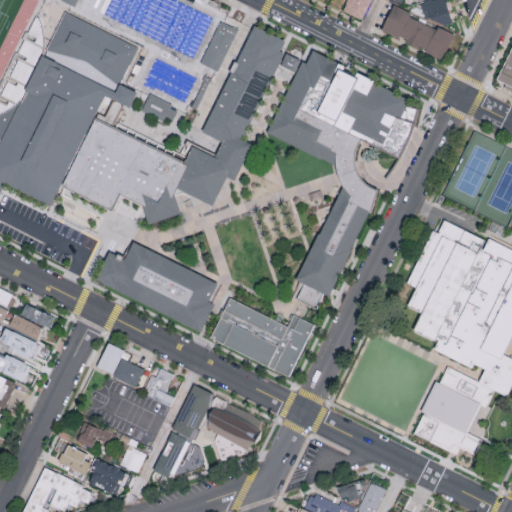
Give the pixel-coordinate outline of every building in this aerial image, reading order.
[(347,0),(370,0),(359,20),(342,10),(347,0)] [(424,5),(441,0),(445,0),(452,24),(444,26),(428,19),(424,5)] [(392,4),(454,35),(442,61),(379,30),(392,4)] [(52,207),(5,184),(0,195),(0,115),(8,113),(20,103),(65,12),(137,48),(120,84),(139,93),(132,108),(106,96),(52,207)] [(237,27),(219,19),(201,62),(219,70),(237,27)] [(256,28),(288,43),(241,139),(253,145),(235,182),(228,179),(214,208),(176,189),(189,165),(186,164),(194,147),(217,158),(225,141),(205,131),(256,28)] [(511,46),(511,89),(495,81),(511,46)] [(314,51),(411,101),(403,117),(417,125),(400,159),(363,141),(357,150),(356,160),(358,170),(364,179),(370,185),(380,192),(373,214),(368,212),(329,297),(325,294),(316,310),(297,300),(304,285),(296,280),(344,189),(340,181),(339,175),(336,169),(336,165),(269,132),(303,62),(307,64),(314,51)] [(150,94),(141,112),(163,122),(165,117),(172,120),(176,112),(169,109),(171,105),(150,94)] [(97,119),(187,166),(176,189),(175,197),(181,214),(150,226),(144,207),(121,196),(114,212),(62,187),(97,119)] [(433,234),(438,237),(445,223),(487,244),(490,239),(511,250),(511,338),(503,356),(511,360),(511,393),(509,400),(492,391),(479,385),(486,371),(474,365),(472,369),(434,350),(438,342),(415,331),(423,314),(409,307),(419,289),(408,283),(433,234)] [(215,284),(207,301),(214,305),(200,335),(94,282),(109,253),(125,261),(134,243),(215,284)] [(15,295),(0,288),(0,302),(9,307),(15,295)] [(293,316),(314,326),(289,377),(211,339),(231,299),(288,327),(293,316)] [(20,314),(50,327),(55,315),(24,302),(20,314)] [(8,325),(37,337),(42,325),(13,313),(8,325)] [(0,370),(23,380),(30,364),(4,353),(3,355),(0,353),(0,327),(2,324),(0,322),(0,370)] [(0,343),(30,356),(36,340),(4,327),(0,336),(0,343)] [(95,367),(136,385),(143,367),(120,357),(124,349),(107,341),(95,367)] [(174,395),(166,392),(173,373),(159,367),(156,376),(151,374),(143,395),(171,405),(174,395)] [(455,455),(459,448),(474,457),(481,441),(465,433),(479,406),(485,408),(492,391),(479,385),(446,368),(438,382),(434,382),(420,411),(422,412),(412,435),(455,455)] [(0,405),(4,407),(16,381),(0,373),(0,405)] [(193,437),(212,392),(192,383),(172,429),(193,437)] [(207,431),(247,451),(256,442),(260,434),(262,422),(220,402),(213,409),(209,420),(207,431)] [(92,446),(96,437),(113,444),(117,434),(85,420),(76,440),(92,446)] [(172,434),(191,443),(175,476),(171,474),(168,479),(154,472),(172,434)] [(90,461),(84,459),(86,451),(64,444),(59,462),(71,465),(68,473),(84,479),(90,461)] [(146,453),(129,444),(119,463),(137,472),(146,453)] [(98,457),(130,473),(124,486),(117,482),(110,494),(89,484),(95,473),(91,471),(98,457)] [(23,511),(46,468),(84,486),(83,489),(99,497),(94,508),(81,511),(23,511)] [(337,486),(342,502),(358,497),(354,481),(337,486)] [(357,511),(375,511),(385,487),(369,481),(357,511)] [(338,511),(340,507),(346,510),(348,506),(311,491),(304,508),(315,511),(338,511)]
